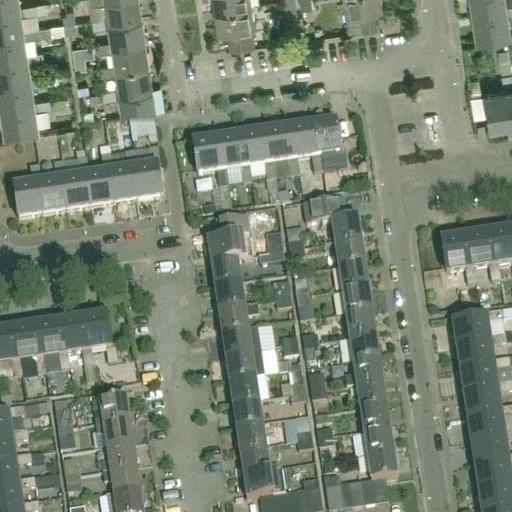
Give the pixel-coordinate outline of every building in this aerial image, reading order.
[(0,0),(0,14),(20,12),(19,7),(18,0),(0,0)] [(108,18),(109,22),(141,17),(138,0),(88,0),(89,6),(106,3),(108,18)] [(252,6),(251,0),(213,0),(215,12),(252,6)] [(296,12),(294,0),(291,0),(285,1),(287,13),(296,12)] [(311,10),(309,0),(300,0),(302,11),(311,10)] [(383,8),(381,0),(343,0),(348,33),(377,29),(374,9),(383,8)] [(470,0),(473,16),(505,11),(505,7),(503,0),(470,0)] [(0,14),(0,38),(23,36),(22,30),(20,16),(37,14),(35,5),(19,7),(20,12),(0,14)] [(473,16),(476,40),(509,35),(506,16),(511,15),(511,5),(505,7),(505,11),(473,16)] [(255,27),(252,6),(215,12),(218,32),(227,31),(229,50),(255,47),(252,27),(255,27)] [(66,15),(62,15),(63,24),(73,22),(75,22),(74,10),(65,11),(66,15)] [(112,41),(113,46),(145,41),(141,17),(109,22),(108,18),(91,20),(93,30),(110,27),(112,41)] [(73,22),(63,24),(64,34),(74,33),(73,22)] [(40,37),(51,36),(50,26),(39,28),(40,37)] [(0,38),(0,63),(27,59),(26,54),(24,40),(40,37),(39,28),(22,30),(23,36),(0,38)] [(334,40),(321,40),(321,58),(335,57),(334,40)] [(116,66),(116,70),(149,65),(145,41),(113,46),(112,41),(95,44),(97,53),(113,50),(116,66)] [(92,45),(83,47),(84,58),(94,56),(92,45)] [(0,63),(0,87),(30,83),(30,79),(27,63),(44,61),(42,51),(26,54),(27,59),(0,63)] [(119,90),(120,94),(152,89),(149,65),(116,70),(116,66),(99,68),(101,78),(117,75),(119,90)] [(485,95),(490,128),(511,124),(511,109),(509,92),(511,91),(511,82),(511,75),(501,76),(504,92),(485,95)] [(0,87),(0,98),(2,112),(34,107),(33,103),(31,88),(47,86),(46,76),(30,79),(30,83),(0,87)] [(88,93),(87,86),(77,87),(78,95),(88,93)] [(89,94),(90,104),(121,99),(124,118),(156,113),(152,89),(120,94),(119,90),(89,94)] [(2,112),(6,135),(37,131),(34,112),(51,110),(49,100),(33,103),(34,107),(2,112)] [(133,139),(156,136),(153,116),(130,120),(133,139)] [(336,157),(338,174),(348,172),(345,155),(341,156),(336,125),(312,129),(317,160),(321,160),(336,157)] [(312,161),(315,178),(324,176),(321,160),(317,160),(312,129),(288,132),(293,164),(297,163),(312,161)] [(288,165),(291,181),(300,180),(297,163),(293,164),(288,132),(265,136),(269,168),(274,167),(288,165)] [(131,148),(130,135),(123,135),(125,148),(131,148)] [(264,169),(267,185),(276,184),(274,167),(269,168),(265,136),(241,139),(246,171),(250,171),(264,169)] [(241,172),(243,189),(253,187),(250,171),(246,171),(241,139),(217,143),(222,175),(227,174),(241,172)] [(217,176),(220,193),(229,191),(227,174),(222,175),(217,143),(193,147),(198,179),(217,176)] [(102,161),(111,159),(109,150),(106,151),(100,151),(102,161)] [(133,173),(138,206),(162,202),(158,170),(161,170),(158,152),(149,154),(152,170),(137,173),(133,173)] [(109,177),(114,209),(138,206),(133,173),(137,173),(135,156),(125,157),(128,174),(113,176),(109,177)] [(86,180),(91,213),(114,209),(109,177),(113,176),(111,159),(102,161),(104,178),(90,180),(86,180)] [(62,184),(67,216),(91,213),(86,180),(90,180),(87,163),(78,164),(80,181),(66,183),(62,184)] [(38,187),(43,220),(67,216),(62,184),(66,183),(63,166),(54,168),(57,185),(42,187),(38,187)] [(14,191),(19,224),(43,220),(38,187),(42,187),(40,170),(30,171),(33,188),(14,191)] [(330,197),(350,194),(348,181),(329,184),(330,197)] [(362,245),(358,221),(346,223),(343,203),(304,209),(307,230),(332,226),(335,249),(362,245)] [(214,208),(204,210),(206,218),(216,217),(214,208)] [(216,225),(219,243),(208,244),(212,269),(239,264),(247,263),(243,239),(250,238),(248,220),(216,225)] [(511,265),(511,233),(489,237),(494,269),(498,268),(511,265)] [(489,269),(491,286),(501,285),(498,268),(494,269),(489,237),(465,240),(470,272),(474,272),(489,269)] [(284,257),(281,240),(266,242),(269,260),(284,257)] [(465,273),(468,290),(477,288),(474,272),(470,272),(465,240),(441,244),(446,276),(465,273)] [(304,254),(303,245),(288,247),(290,256),(304,254)] [(365,269),(362,245),(335,249),(339,273),(365,269)] [(306,263),(304,254),(290,256),(291,265),(306,263)] [(285,266),(284,257),(269,260),(270,268),(285,266)] [(242,288),(239,264),(212,269),(216,292),(242,288)] [(369,293),(365,269),(339,273),(342,297),(369,293)] [(291,305),(288,286),(273,288),(276,307),(291,305)] [(246,312),(242,288),(216,292),(219,316),(246,312)] [(477,288),(468,290),(469,297),(478,296),(478,295),(477,288)] [(312,301),(310,293),(296,295),(297,304),(312,301)] [(373,316),(369,293),(342,297),(346,320),(373,316)] [(313,310),(312,301),(297,304),(298,312),(313,310)] [(292,313),(291,305),(276,307),(277,315),(292,313)] [(249,335),(247,322),(260,320),(258,310),(246,312),(219,316),(223,339),(249,335)] [(511,313),(501,315),(503,323),(511,322),(511,313)] [(453,325),(457,350),(489,345),(488,341),(486,326),(503,323),(501,315),(484,317),(484,321),(453,325)] [(376,340),(373,316),(346,320),(349,344),(376,340)] [(107,352),(109,369),(118,367),(116,350),(112,350),(108,319),(83,323),(88,355),(92,354),(107,352)] [(84,367),(85,372),(94,371),(92,354),(88,355),(83,323),(60,326),(64,359),(68,358),(70,369),(84,367)] [(59,359),(61,376),(71,375),(70,369),(68,358),(64,359),(60,326),(36,330),(40,362),(45,361),(59,359)] [(35,363),(37,380),(47,378),(45,361),(40,362),(36,330),(12,333),(16,365),(21,365),(35,363)] [(0,367),(12,366),(14,383),(23,382),(21,365),(16,365),(12,333),(0,334),(0,367)] [(258,334),(249,335),(223,339),(226,363),(261,357),(258,334)] [(299,351),(296,334),(281,336),(284,354),(299,351)] [(457,350),(460,373),(492,369),(492,364),(490,350),(506,347),(505,338),(488,341),(489,345),(457,350)] [(319,349),(317,340),(303,342),(304,351),(319,349)] [(380,363),(376,340),(349,344),(353,367),(380,363)] [(320,357),(319,349),(304,351),(307,366),(317,365),(315,358),(320,357)] [(300,360),(299,351),(284,354),(285,362),(300,360)] [(265,381),(261,357),(226,363),(230,386),(256,382),(265,381)] [(460,373),(464,397),(496,392),(495,388),(493,374),(510,371),(508,362),(492,364),(492,369),(460,373)] [(383,387),(380,363),(353,367),(355,380),(345,382),(347,393),(357,391),(383,387)] [(326,396),(325,387),(321,388),(320,379),(309,381),(311,398),(326,396)] [(260,406),(256,382),(230,386),(233,410),(260,406)] [(464,397),(467,421),(500,416),(499,412),(497,397),(511,394),(511,385),(495,388),(496,392),(464,397)] [(387,411),(383,387),(357,391),(360,415),(387,411)] [(306,399),(304,390),(289,393),(291,401),(306,399)] [(327,404),(326,396),(311,398),(313,406),(327,404)] [(307,407),(306,399),(291,401),(292,410),(307,407)] [(130,426),(126,401),(100,405),(104,430),(130,426)] [(263,429),(260,406),(233,410),(237,434),(263,429)] [(270,406),(268,418),(287,421),(289,408),(270,406)] [(0,443),(13,442),(12,437),(10,423),(39,419),(38,409),(24,411),(6,414),(7,418),(0,418),(0,443)] [(467,421),(471,445),(503,440),(503,436),(501,422),(511,419),(511,410),(499,412),(500,416),(467,421)] [(390,434),(387,411),(360,415),(364,438),(390,434)] [(231,432),(230,412),(217,413),(218,432),(231,432)] [(74,434),(71,413),(56,415),(59,436),(74,434)] [(307,415),(297,416),(298,423),(308,422),(307,415)] [(313,446),(312,438),(311,438),(308,422),(295,424),(298,440),(297,440),(298,448),(313,446)] [(130,426),(104,430),(96,431),(97,440),(105,439),(107,453),(134,449),(130,426)] [(267,453),(263,429),(237,434),(240,457),(267,453)] [(75,442),(74,434),(59,436),(61,444),(75,442)] [(394,458),(390,434),(364,438),(367,462),(394,458)] [(471,445),(475,468),(507,463),(506,460),(504,445),(511,443),(511,434),(503,436),(503,440),(471,445)] [(0,443),(0,467),(16,466),(15,462),(13,447),(29,445),(28,435),(21,436),(12,437),(13,442),(0,443)] [(333,443),(332,435),(317,437),(318,445),(333,443)] [(75,442),(61,444),(62,457),(77,454),(75,442)] [(334,452),(333,443),(318,445),(320,454),(334,452)] [(314,455),(313,446),(298,448),(299,457),(314,455)] [(137,473),(134,449),(107,453),(109,465),(102,466),(104,478),(137,473)] [(271,477),(267,453),(240,457),(244,481),(271,477)] [(33,469),(53,466),(52,460),(51,456),(31,459),(33,469)] [(398,482),(394,458),(367,462),(371,486),(374,485),(386,484),(398,482)] [(475,468),(478,492),(511,487),(510,483),(508,469),(511,468),(511,458),(506,460),(507,463),(475,468)] [(0,467),(0,492),(19,489),(18,485),(16,471),(33,469),(31,459),(15,462),(16,466),(0,467)] [(81,481),(80,472),(76,473),(75,463),(63,465),(66,483),(81,481)] [(335,470),(325,471),(326,482),(332,481),(336,476),(335,470)] [(141,496),(137,473),(104,478),(105,488),(112,487),(114,500),(141,496)] [(282,475),(271,477),(244,481),(248,505),(260,503),(272,501),(284,499),(285,499),(282,475)] [(83,489),(81,481),(66,483),(67,492),(68,497),(73,497),(72,491),(83,489)] [(340,491),(339,482),(324,484),(326,493),(338,491),(340,491)] [(478,492),(481,511),(505,511),(511,511),(511,494),(511,492),(511,482),(510,483),(511,487),(478,492)] [(0,492),(0,511),(22,511),(22,509),(20,495),(36,493),(35,483),(18,485),(19,489),(0,492)] [(389,507),(386,484),(374,485),(377,509),(389,507)] [(320,494),(319,485),(304,487),(305,497),(308,496),(320,494)] [(377,509),(374,485),(371,486),(362,487),(365,511),(377,509)] [(355,511),(365,511),(362,487),(350,489),(353,511),(355,511)] [(353,511),(350,489),(340,491),(338,491),(340,511),(353,511)] [(340,511),(338,491),(326,493),(328,511),(340,511)] [(62,502),(61,493),(49,494),(50,503),(62,502)] [(323,511),(320,494),(308,496),(310,511),(323,511)] [(143,511),(141,496),(114,500),(107,501),(106,500),(99,501),(100,511),(143,511)] [(310,511),(308,496),(305,497),(296,498),(298,511),(310,511)] [(298,511),(296,498),(286,499),(285,499),(284,499),(286,511),(298,511)] [(286,511),(284,499),(272,501),(273,511),(286,511)] [(273,511),(272,501),(260,503),(261,511),(273,511)]
